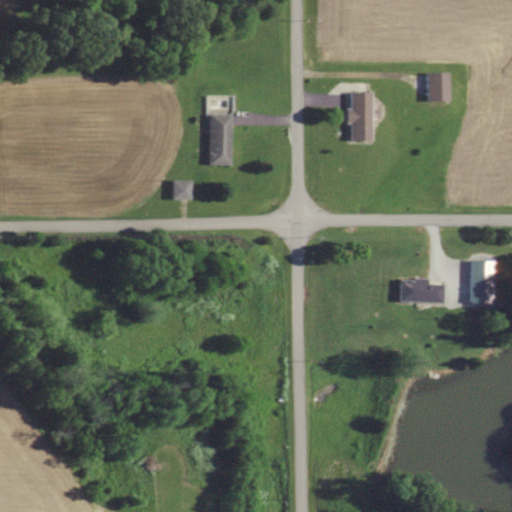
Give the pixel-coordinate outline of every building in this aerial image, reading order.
[(446,73),(424,74),(425,102),(447,102),(446,73)] [(369,142),(370,93),(347,93),(346,124),(349,124),(348,141),(369,142)] [(228,166),(229,116),(207,115),(206,166),(228,166)] [(170,201),(190,200),(190,182),(169,182),(170,201)] [(491,262),(469,261),(467,303),(489,304),(491,262)] [(441,304),(442,286),(426,285),(426,281),(397,280),(396,303),(441,304)]
